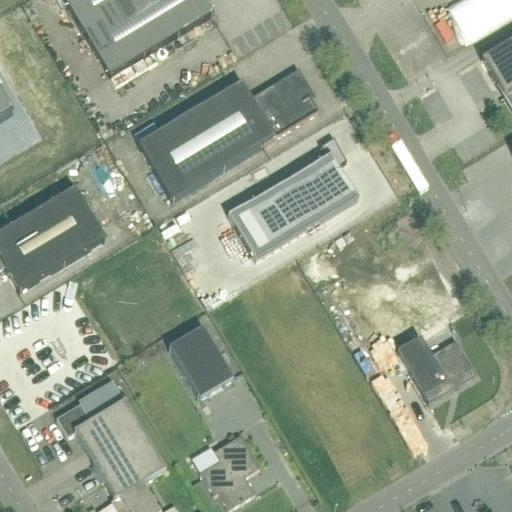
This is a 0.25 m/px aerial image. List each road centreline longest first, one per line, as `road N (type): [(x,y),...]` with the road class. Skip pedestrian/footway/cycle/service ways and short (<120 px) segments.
road 1 (unclassified): [(0,474),(22,511),(372,511),(511,428)]
road 2 (unclassified): [(511,327),(314,0)]
